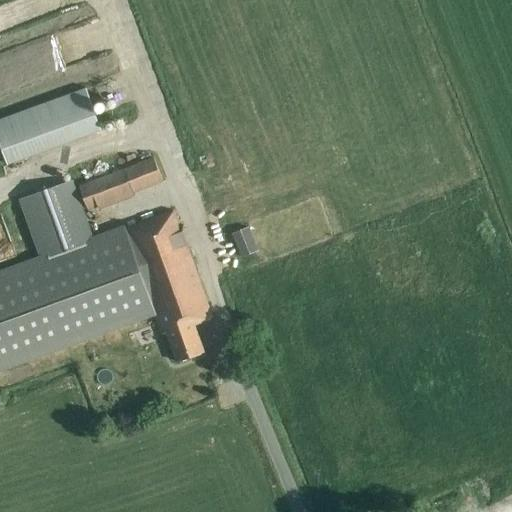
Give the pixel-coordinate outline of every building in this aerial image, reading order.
[(13,0),(0,4),(0,37),(73,14),(69,0),(13,0)] [(6,88),(76,63),(78,63),(117,49),(126,50),(126,26),(122,15),(117,14),(72,31),(75,31),(36,45),(33,45),(3,55),(3,80),(6,88)] [(131,78),(124,88),(137,97),(144,87),(131,78)] [(0,117),(0,148),(5,163),(99,128),(84,87),(0,117)] [(161,180),(153,158),(78,187),(87,209),(161,180)] [(0,404),(0,403),(0,365),(153,311),(162,335),(176,363),(204,353),(194,325),(211,319),(173,212),(93,240),(72,181),(20,200),(40,254),(0,268),(0,404)] [(259,247),(275,240),(266,216),(250,223),(259,247)] [(258,251),(249,227),(231,234),(241,258),(258,251)]
